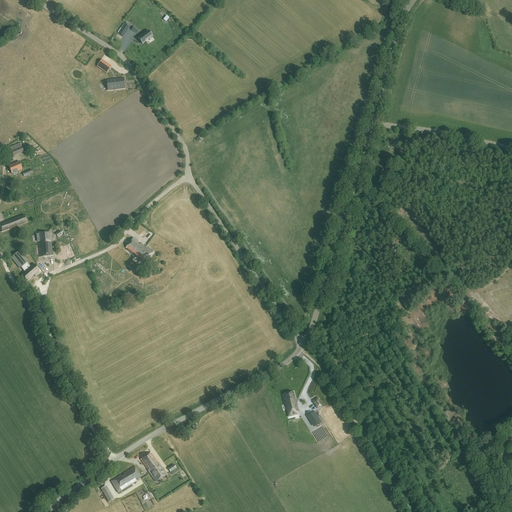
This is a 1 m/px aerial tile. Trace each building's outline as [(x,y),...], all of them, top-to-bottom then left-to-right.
[(145,40),(151,35),(152,36),(148,30),(137,38),(142,44),(145,41),(145,40)] [(108,90),(125,88),(123,78),(106,81),(108,90)] [(24,151),(22,147),(12,151),(14,156),(24,151)] [(23,170),(20,163),(10,167),(13,175),(23,170)] [(165,201),(144,223),(156,234),(177,212),(165,201)] [(0,225),(0,228),(2,232),(15,227),(27,222),(25,216),(0,225)] [(31,258),(53,256),(51,241),(50,232),(36,233),(37,242),(29,243),(31,258)] [(126,248),(135,255),(140,259),(139,260),(145,264),(153,252),(133,238),(126,248)] [(38,263),(35,265),(33,263),(31,265),(19,251),(11,258),(24,274),(22,276),(26,281),(34,275),(35,276),(40,272),(39,270),(42,268),(38,263)] [(295,399),(293,392),(287,394),(288,395),(283,396),(286,405),(288,404),(291,416),(294,415),(294,413),(298,412),(296,404),(295,404),(294,399),(295,399)] [(322,417),(315,407),(308,411),(315,421),(322,417)] [(156,482),(166,475),(158,463),(151,453),(140,460),(148,470),(156,482)] [(135,480),(141,476),(135,467),(130,470),(129,470),(123,473),(124,475),(122,477),(121,475),(111,481),(118,493),(136,482),(135,480)] [(109,502),(114,499),(106,486),(101,489),(109,502)]
